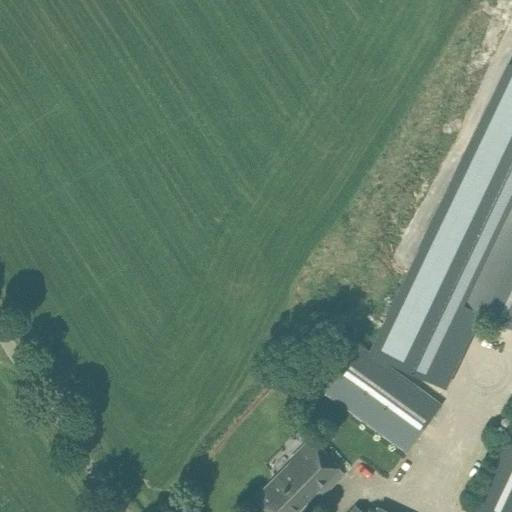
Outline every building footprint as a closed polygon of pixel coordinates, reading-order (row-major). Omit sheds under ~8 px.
[(511,66),(377,349),(448,383),(483,310),(465,302),(472,289),(511,204),(511,66)] [(511,511),(511,204),(472,289),(465,302),(483,310),(511,324),(511,424),(470,511),(511,511)] [(327,392),(352,409),(410,450),(441,405),(404,378),(407,374),(398,368),(395,372),(359,347),(327,392)] [(322,450),(340,467),(352,454),(388,480),(410,450),(352,409),(333,439),(322,450)] [(279,477),(278,475),(255,499),(267,511),(295,511),(340,467),(322,450),(312,441),(312,442),(316,446),(297,466),(279,477)]
